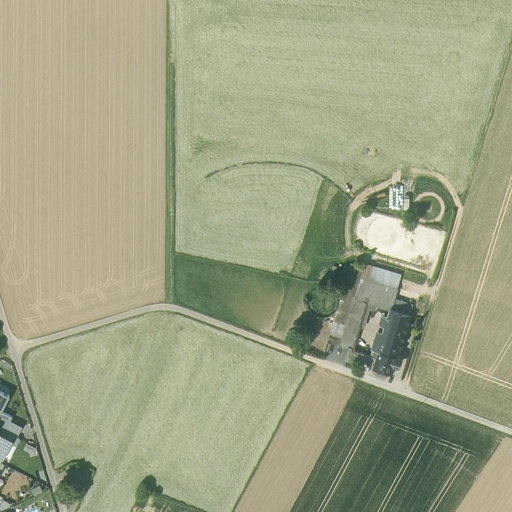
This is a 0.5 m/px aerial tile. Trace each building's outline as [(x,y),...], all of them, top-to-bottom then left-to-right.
[(366,146),(389,147),(390,137),(366,137),(366,146)] [(363,209),(352,247),(415,268),(429,260),(436,232),(363,209)] [(371,298),(369,303),(385,308),(386,307),(390,308),(391,308),(398,287),(363,276),(361,282),(357,293),(371,298)] [(325,340),(349,347),(345,360),(357,364),(362,350),(355,348),(369,303),(371,298),(357,293),(361,282),(346,277),(325,340)] [(399,347),(410,314),(391,308),(390,308),(377,349),(379,350),(395,355),(397,355),(399,347)] [(395,355),(379,350),(374,365),(390,370),(395,355)] [(0,389),(0,410),(1,411),(9,395),(0,389)] [(8,415),(1,428),(3,429),(17,437),(23,426),(11,420),(12,417),(8,415)] [(17,437),(3,429),(0,435),(10,440),(9,442),(15,445),(19,437),(17,437)] [(0,435),(0,434),(0,454),(2,455),(9,442),(10,440),(0,435)] [(35,448),(34,447),(27,444),(25,448),(30,451),(31,454),(36,453),(36,450),(35,448)]
